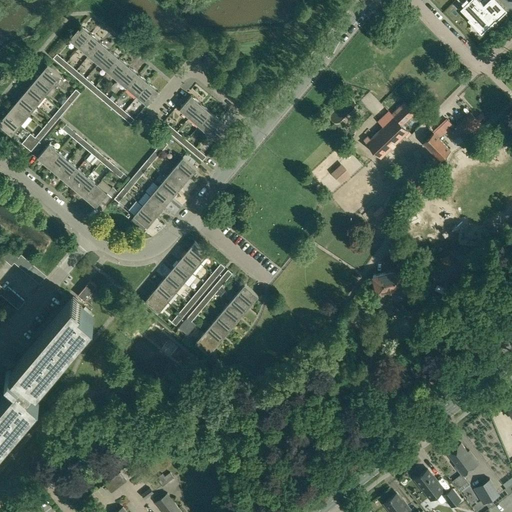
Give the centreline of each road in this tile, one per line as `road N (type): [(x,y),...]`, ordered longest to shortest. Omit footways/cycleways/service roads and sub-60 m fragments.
road 1 (primary): [(318,511),(511,362)]
road 2 (unclassified): [(262,127),(156,247),(129,253),(93,235)]
road 3 (unclassified): [(370,0),(262,127)]
road 4 (residential): [(262,127),(190,66),(149,114)]
road 5 (residential): [(7,336),(93,235)]
road 6 (track): [(385,247),(467,280),(511,277)]
road 7 (unclassified): [(93,235),(0,157)]
